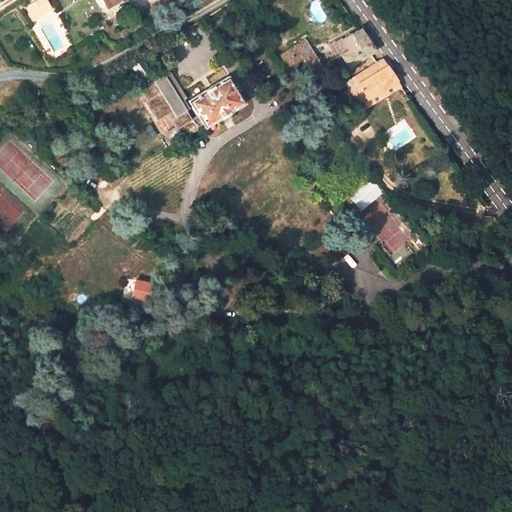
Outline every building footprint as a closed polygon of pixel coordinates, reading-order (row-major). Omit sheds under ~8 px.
[(94,0),(100,8),(106,5),(102,0),(94,0)] [(41,2),(28,9),(34,19),(46,12),(41,2)] [(359,29),(335,44),(350,67),(375,50),(359,29)] [(304,41),(289,52),(296,63),(303,59),(312,74),(322,67),(304,41)] [(142,82),(152,77),(140,57),(131,63),(142,82)] [(381,60),(355,77),(368,98),(396,81),(381,60)] [(168,78),(164,80),(162,76),(151,83),(152,85),(139,93),(146,103),(143,104),(154,122),(166,114),(175,129),(163,137),(168,144),(180,136),(182,140),(196,131),(195,129),(201,125),(203,129),(243,104),(226,77),(186,102),(190,108),(190,109),(195,117),(190,121),(185,112),(188,110),(168,78)] [(368,98),(355,77),(348,81),(366,109),(372,105),(368,98)] [(368,98),(372,105),(401,87),(396,81),(368,98)] [(369,178),(347,197),(359,211),(381,193),(369,178)] [(131,297),(148,301),(152,285),(136,280),(135,280),(131,297)]
